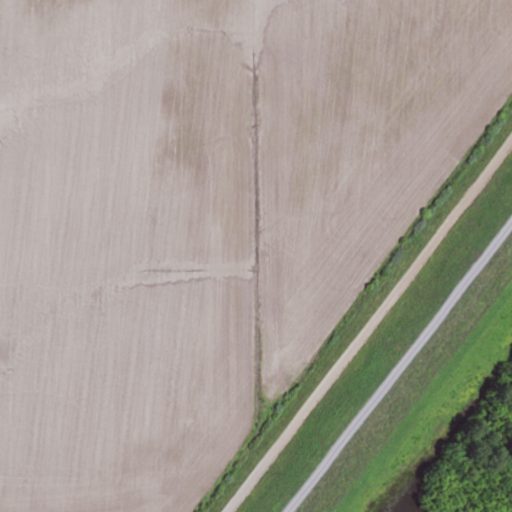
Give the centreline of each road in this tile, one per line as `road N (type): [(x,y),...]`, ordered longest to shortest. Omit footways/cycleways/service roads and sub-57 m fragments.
road 1 (residential): [(227,511),(511,143)]
road 2 (track): [(286,511),(511,221)]
